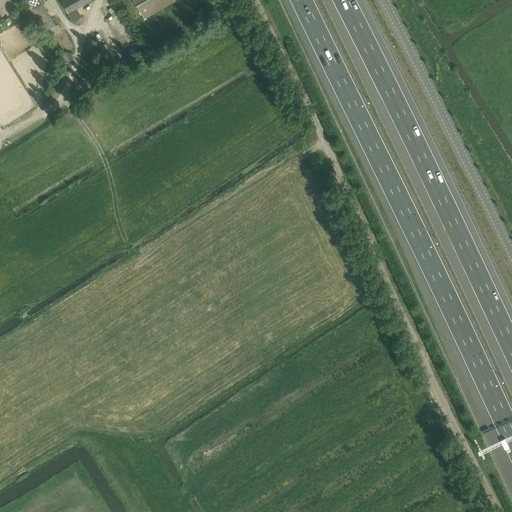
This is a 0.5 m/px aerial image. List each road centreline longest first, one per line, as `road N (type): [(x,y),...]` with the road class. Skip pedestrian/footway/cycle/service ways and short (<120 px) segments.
road 1 (unclassified): [(498,511),(255,0)]
road 2 (motorway): [(301,0),(511,445)]
road 3 (motorway): [(511,351),(341,0)]
road 4 (unclassified): [(511,255),(383,0)]
